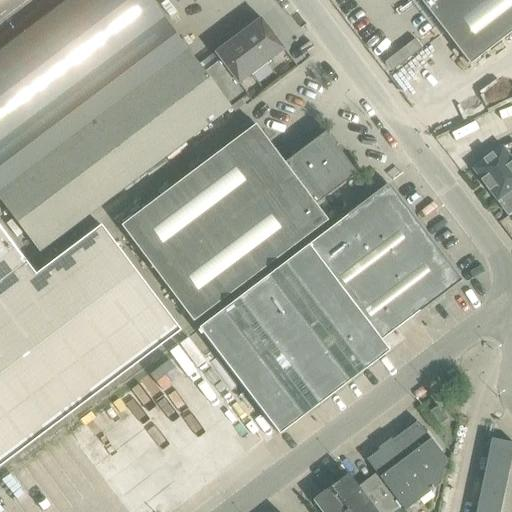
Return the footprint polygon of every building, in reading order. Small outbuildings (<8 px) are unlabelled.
[(64,0),(34,23),(0,48),(0,201),(39,253),(230,108),(240,100),(246,96),(236,83),(282,47),(258,16),(211,51),(213,54),(220,62),(205,73),(198,64),(148,0),(64,0)] [(511,0),(417,0),(468,65),(511,30),(511,0)] [(315,204),(356,172),(324,131),(283,163),(254,125),(121,228),(194,323),(327,220),(315,204)] [(511,162),(502,149),(473,171),(496,202),(507,215),(511,211),(511,162)] [(387,186),(307,246),(200,330),(282,435),(391,350),(383,340),(460,282),(387,186)] [(0,228),(0,465),(179,330),(100,225),(35,274),(0,228)] [(129,511),(165,511),(265,442),(194,341),(70,428),(129,511)] [(440,425),(448,419),(438,407),(430,413),(440,425)] [(407,511),(439,488),(447,462),(417,423),(366,463),(403,511),(407,511)] [(501,511),(511,448),(511,446),(489,442),(478,511),(501,511)] [(313,503),(319,511),(374,511),(347,477),(313,503)]
